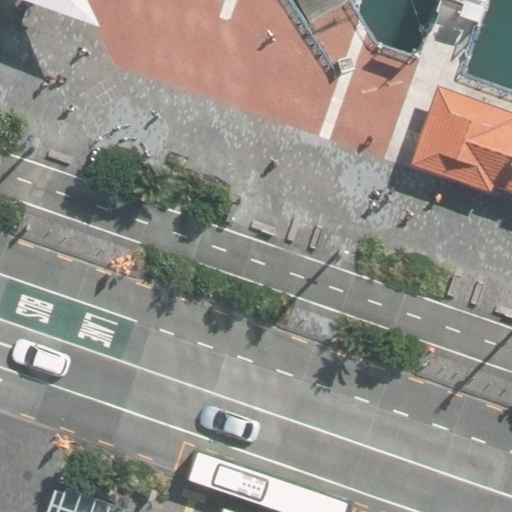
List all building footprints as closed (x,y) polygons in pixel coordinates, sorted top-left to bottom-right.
[(43,0),(99,19),(90,0),(43,0)] [(436,68),(454,74),(481,0),(441,0),(419,62),(436,68)] [(287,2),(275,9),(282,22),(286,19),(294,15),(287,2)] [(511,104),(440,80),(412,162),(507,195),(511,196),(511,104)] [(43,511),(136,511),(53,483),(43,511)]
